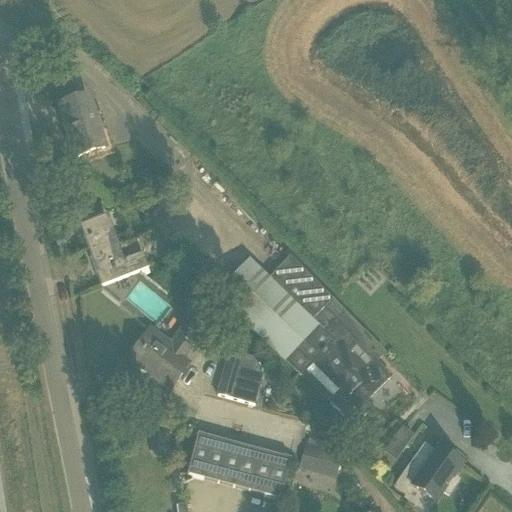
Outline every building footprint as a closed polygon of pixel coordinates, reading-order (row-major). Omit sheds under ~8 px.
[(68,141),(74,160),(104,151),(88,99),(58,108),(66,132),(69,131),(71,140),(68,141)] [(142,254),(124,262),(106,218),(80,229),(78,226),(77,226),(101,288),(148,270),(142,254)] [(324,333),(311,321),(325,310),(333,302),(289,257),(267,281),(248,261),(216,296),(300,375),(311,363),(332,342),(324,333)] [(202,320),(211,327),(221,316),(211,308),(202,320)] [(375,393),(390,379),(325,310),(311,321),(324,333),(332,342),(311,363),(340,394),(331,404),(354,428),(372,411),(361,399),(366,394),(368,394),(369,395),(370,395),(372,395),(373,394),(375,393)] [(182,360),(192,346),(193,348),(203,334),(186,322),(184,321),(170,342),(151,329),(128,361),(170,391),(189,365),(182,360)] [(254,408),(263,375),(252,361),(229,354),(217,397),(254,408)] [(397,463),(413,436),(398,427),(382,455),(397,463)] [(280,502),(291,461),(198,436),(187,477),(280,502)] [(377,447),(367,437),(360,444),(370,454),(377,447)] [(307,445),(305,445),(301,458),(338,468),(342,455),(322,450),(307,445)] [(394,488),(407,497),(412,489),(435,506),(443,494),(448,497),(459,482),(454,479),(462,468),(438,451),(422,473),(411,465),(394,488)]
